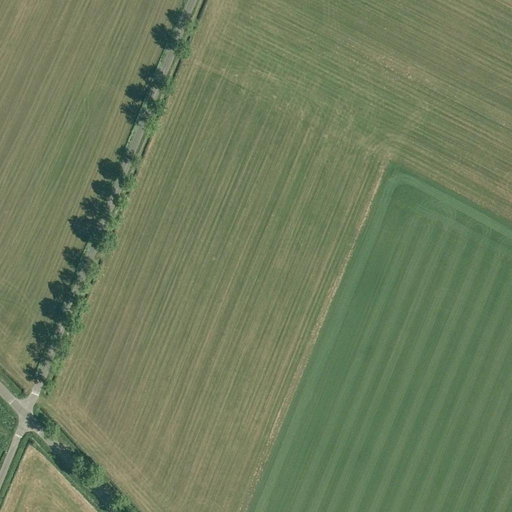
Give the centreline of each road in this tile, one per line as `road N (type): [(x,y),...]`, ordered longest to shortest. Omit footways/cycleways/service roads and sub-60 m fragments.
road 1 (unclassified): [(25,415),(192,0)]
road 2 (unclassified): [(25,415),(116,511)]
